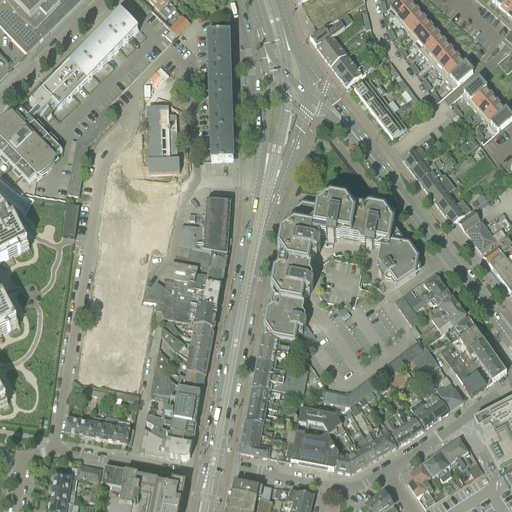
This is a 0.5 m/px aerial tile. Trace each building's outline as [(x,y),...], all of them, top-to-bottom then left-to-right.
[(0,0),(0,30),(27,57),(50,35),(56,29),(44,17),(61,0),(81,0),(83,2),(85,0),(0,0)] [(163,0),(144,0),(154,9),(159,15),(166,22),(176,12),(172,8),(163,0)] [(176,4),(173,1),(174,0),(163,0),(172,8),(176,4)] [(197,8),(202,13),(203,14),(211,6),(209,0),(207,0),(203,4),(200,1),(195,6),(197,8)] [(387,13),(386,14),(388,15),(393,22),(394,22),(396,20),(397,19),(411,7),(412,6),(406,0),(401,0),(399,2),(396,5),(391,10),(387,13)] [(499,11),(508,0),(494,0),(492,4),(499,11)] [(508,18),(511,12),(511,0),(508,0),(499,11),(508,18)] [(412,6),(411,7),(397,19),(396,20),(402,27),(403,26),(417,14),(418,13),(412,6)] [(202,13),(197,8),(193,13),(198,17),(199,16),(202,13)] [(418,13),(417,14),(403,26),(402,27),(401,28),(407,36),(409,34),(424,21),(425,21),(418,13)] [(119,14),(50,82),(69,101),(138,33),(138,32),(136,34),(118,16),(120,15),(119,14)] [(370,32),(366,16),(362,17),(366,33),(370,32)] [(310,41),(309,42),(310,43),(311,43),(315,48),(314,48),(314,49),(315,50),(315,49),(317,51),(316,51),(330,70),(338,64),(346,58),(332,40),(345,31),(353,25),(347,17),(344,19),(338,22),(340,25),(329,34),(326,30),(324,31),(318,36),(316,37),(311,41),(310,41)] [(431,29),(431,28),(425,21),(424,21),(409,34),(407,36),(407,37),(413,44),(416,42),(431,29)] [(175,27),(169,32),(170,33),(177,39),(182,34),(175,27)] [(431,28),(431,29),(416,42),(413,44),(412,46),(419,53),(423,50),(434,40),(438,37),(438,36),(431,28)] [(170,33),(165,39),(171,45),(177,39),(170,33)] [(207,37),(208,68),(230,68),(229,36),(207,36),(207,37)] [(438,36),(438,37),(434,40),(423,50),(419,53),(425,61),(430,57),(431,57),(444,45),(445,44),(438,36)] [(425,61),(432,69),(437,65),(451,53),(452,52),(445,44),(444,45),(431,57),(430,57),(425,61)] [(452,52),(451,53),(437,65),(432,69),(439,77),(443,73),(458,60),(459,60),(452,52)] [(339,65),(331,71),(340,83),(348,77),(351,75),(352,76),(353,77),(357,73),(356,72),(347,59),(339,65)] [(459,60),(458,60),(443,73),(439,77),(446,85),(447,84),(450,81),(465,68),(459,60)] [(348,77),(340,83),(346,91),(361,79),(361,80),(365,77),(365,76),(369,73),(370,71),(374,68),(370,62),(356,72),(357,73),(353,77),(352,76),(351,75),(348,77)] [(208,68),(209,100),(231,100),(230,68),(208,68)] [(472,75),(465,68),(450,81),(447,84),(453,92),(472,75)] [(69,101),(50,82),(29,103),(29,104),(31,102),(37,109),(28,118),(21,111),(6,125),(8,127),(3,131),(2,130),(0,131),(0,156),(28,185),(39,175),(42,178),(44,176),(46,175),(49,173),(51,171),(52,168),(54,166),(51,163),(62,153),(32,122),(52,103),(59,110),(57,112),(58,112),(69,101)] [(354,94),(360,102),(375,91),(369,82),(354,94)] [(484,91),(485,90),(478,82),(478,83),(463,96),(460,98),(467,106),(470,103),(484,91)] [(375,91),(360,102),(366,110),(381,99),(385,96),(379,88),(375,91)] [(485,90),(484,91),(470,103),(467,106),(474,114),(477,111),(491,98),(492,98),(485,90)] [(481,121),(483,119),(498,106),(499,106),(492,98),(491,98),(477,111),(474,114),(475,114),(481,121)] [(366,110),(373,118),(387,107),(381,99),(366,110)] [(209,100),(210,132),(232,132),(231,100),(209,100)] [(490,127),(505,114),(499,106),(498,106),(483,119),(481,121),(488,129),(490,127)] [(373,118),(379,126),(394,115),(387,107),(373,118)] [(425,114),(420,107),(417,110),(421,117),(425,114)] [(148,164),(149,176),(180,175),(179,163),(177,163),(175,118),(168,119),(167,111),(147,111),(149,164),(148,164)] [(114,123),(104,113),(100,117),(109,127),(114,123)] [(511,121),(505,114),(490,127),(488,129),(495,137),(511,121)] [(379,126),(385,135),(400,123),(394,115),(379,126)] [(109,127),(100,117),(95,122),(105,131),(109,127)] [(457,118),(452,122),(455,126),(457,128),(461,124),(457,118)] [(105,131),(95,122),(91,126),(101,136),(105,131)] [(400,123),(385,135),(391,143),(406,131),(400,123)] [(101,136),(91,126),(87,130),(96,140),(101,136)] [(96,140),(87,130),(82,134),(92,144),(96,140)] [(232,132),(210,132),(211,164),(211,165),(233,164),(232,132)] [(92,144),(82,134),(77,140),(88,148),(92,144)] [(88,148),(77,140),(74,154),(86,156),(88,148)] [(431,141),(426,145),(427,147),(428,148),(430,150),(435,146),(432,143),(431,141)] [(471,141),(466,146),(471,153),(477,148),(471,141)] [(409,157),(402,163),(410,174),(423,164),(428,161),(427,160),(427,159),(423,155),(419,149),(415,153),(414,153),(409,157)] [(479,149),(475,152),(481,160),(485,156),(479,149)] [(85,162),(86,156),(74,154),(73,160),(85,162)] [(85,162),(73,160),(72,166),(84,168),(85,162)] [(112,167),(101,243),(169,253),(180,184),(145,178),(147,164),(139,163),(138,171),(112,167)] [(443,169),(438,163),(433,167),(436,171),(437,173),(443,169)] [(433,167),(428,171),(423,164),(410,174),(418,185),(436,171),(433,167)] [(84,168),(72,166),(71,172),(83,174),(84,168)] [(431,175),(418,185),(426,196),(438,187),(440,186),(447,181),(446,180),(445,178),(443,178),(442,178),(437,173),(436,171),(431,175)] [(83,174),(71,172),(70,178),(82,180),(83,174)] [(81,186),(82,180),(70,178),(69,184),(81,186)] [(453,193),(455,191),(447,181),(440,186),(426,196),(435,207),(448,197),(453,193)] [(80,192),(81,186),(69,184),(68,190),(80,192)] [(455,191),(453,193),(456,197),(461,193),(458,189),(455,191)] [(80,192),(68,190),(67,196),(79,198),(80,192)] [(435,207),(443,218),(456,208),(448,197),(435,207)] [(476,202),(471,207),(475,211),(480,207),(485,203),(482,198),(476,202)] [(313,229),(311,239),(314,239),(321,240),(326,241),(326,242),(327,244),(334,245),(336,244),(339,244),(342,241),(350,242),(357,208),(351,207),(349,209),(346,204),(328,201),(324,204),(316,210),(313,229)] [(181,229),(177,249),(227,257),(230,204),(205,202),(203,231),(181,229)] [(456,208),(443,218),(451,229),(457,225),(464,219),(464,218),(470,214),(462,203),(456,208)] [(53,205),(52,209),(66,211),(62,239),(74,240),(78,209),(53,205)] [(293,216),(291,224),(292,225),(313,229),(316,210),(315,208),(307,206),(302,205),(294,211),(293,216)] [(0,265),(6,262),(21,255),(21,254),(18,250),(26,246),(26,247),(27,247),(27,246),(22,237),(14,220),(11,221),(10,219),(8,216),(2,209),(0,207),(0,265)] [(357,208),(350,242),(358,243),(361,248),(364,248),(364,249),(365,251),(372,252),(374,251),(374,250),(380,251),(381,246),(381,242),(392,244),(394,232),(395,230),(395,226),(393,222),(387,214),(385,211),(368,208),(364,211),(362,209),(357,208)] [(473,215),(457,226),(464,234),(464,235),(480,224),(479,222),(473,215)] [(488,236),(473,248),(481,258),(506,240),(507,239),(508,238),(511,233),(511,231),(505,221),(496,227),(493,223),(484,230),(488,236)] [(280,234),(277,252),(280,256),(278,257),(277,263),(311,270),(312,262),(316,259),(317,256),(318,256),(319,255),(321,248),(320,246),(321,241),(321,240),(314,239),(311,239),(313,229),(292,225),(291,224),(291,227),(285,231),(280,234)] [(466,237),(473,248),(488,236),(484,230),(481,226),(466,237)] [(380,251),(376,270),(378,273),(377,273),(377,275),(381,281),(383,282),(385,284),(390,284),(395,292),(416,278),(418,267),(418,261),(409,247),(404,247),(404,244),(396,232),(394,232),(392,244),(381,242),(381,246),(380,251)] [(507,242),(482,260),(489,269),(511,252),(511,250),(511,241),(508,238),(507,239),(506,240),(507,242)] [(175,260),(173,266),(202,271),(223,275),(227,258),(227,257),(177,249),(175,260)] [(511,250),(511,252),(489,269),(498,281),(510,271),(511,269),(511,250)] [(320,295),(318,295),(319,297),(319,298),(319,299),(320,302),(321,302),(322,304),(329,306),(330,306),(345,308),(345,309),(345,308),(347,308),(347,309),(354,310),(355,308),(356,300),(358,289),(359,282),(361,271),(362,268),(358,267),(354,266),(351,262),(344,261),(340,260),(337,262),(336,263),(330,262),(328,263),(322,267),(321,268),(320,274),(324,270),(322,280),(320,295)] [(264,333),(263,340),(296,346),(298,338),(302,335),(303,332),(304,332),(305,331),(306,329),(306,324),(305,323),(306,319),(302,316),(302,315),(303,313),(304,308),(305,302),(305,301),(309,298),(310,294),(311,294),(312,293),(313,286),(312,285),(313,281),(309,277),(311,270),(277,263),(276,269),(277,271),(273,274),(270,290),(273,294),(271,296),(270,302),(269,307),(270,309),(266,312),(263,328),(266,332),(264,333)] [(159,280),(164,281),(194,287),(196,279),(197,272),(172,268),(159,280)] [(511,269),(510,271),(498,281),(503,288),(505,287),(507,290),(506,291),(511,298),(511,296),(511,269)] [(196,279),(194,287),(206,289),(206,286),(221,288),(223,275),(202,271),(200,279),(196,279)] [(404,298),(404,299),(407,303),(411,308),(412,310),(443,288),(436,278),(423,287),(427,293),(420,297),(419,298),(415,301),(410,294),(404,298)] [(194,287),(164,281),(165,288),(164,291),(176,304),(193,307),(217,311),(221,288),(206,286),(206,289),(194,287)] [(142,305),(155,308),(150,335),(151,335),(152,328),(155,328),(163,326),(174,339),(179,335),(173,329),(174,326),(168,325),(168,323),(187,326),(187,327),(213,332),(217,311),(193,307),(175,304),(164,291),(156,284),(142,305)] [(443,288),(412,310),(414,313),(415,314),(424,308),(425,307),(429,304),(433,309),(435,308),(450,297),(443,288)] [(0,337),(10,332),(8,328),(16,324),(17,324),(12,315),(3,297),(0,298),(0,337)] [(394,306),(397,310),(407,303),(404,299),(394,306)] [(430,321),(434,326),(457,310),(455,308),(456,307),(451,300),(438,309),(441,313),(430,321)] [(397,310),(401,315),(411,308),(407,303),(397,310)] [(414,313),(412,310),(411,308),(401,315),(404,320),(414,313)] [(350,319),(344,310),(337,315),(343,324),(350,319)] [(457,310),(434,326),(442,338),(448,334),(448,331),(465,319),(460,312),(458,313),(457,310)] [(418,318),(415,314),(414,313),(404,320),(408,325),(418,318)] [(422,324),(418,318),(408,325),(412,331),(414,329),(422,324)] [(467,322),(445,338),(452,347),(474,331),(467,322)] [(187,327),(186,333),(194,334),(192,341),(211,345),(213,332),(187,327)] [(412,331),(409,333),(414,341),(419,338),(414,329),(412,331)] [(452,347),(440,356),(448,368),(483,343),(474,332),(474,331),(452,347)] [(162,332),(161,339),(165,345),(171,352),(174,356),(176,356),(180,358),(188,364),(207,367),(208,357),(190,354),(187,353),(184,349),(162,332)] [(309,333),(299,339),(305,348),(315,341),(309,333)] [(260,352),(260,353),(292,359),(293,352),(279,350),(279,349),(280,344),(263,340),(262,340),(261,343),(260,343),(260,345),(260,348),(260,352)] [(186,347),(184,349),(187,353),(190,354),(208,357),(209,352),(211,345),(192,341),(191,348),(186,347)] [(448,368),(455,377),(490,353),(483,343),(448,368)] [(417,345),(412,349),(419,358),(424,354),(417,345)] [(412,349),(407,352),(414,362),(419,358),(412,349)] [(425,354),(413,364),(423,379),(437,369),(433,362),(428,355),(425,350),(423,352),(425,354)] [(407,352),(401,356),(409,366),(414,362),(407,352)] [(258,359),(257,361),(258,363),(257,364),(275,368),(276,362),(291,365),(292,359),(260,353),(259,358),(258,359)] [(455,377),(462,387),(472,380),(472,381),(497,363),(490,353),(455,377)] [(158,355),(155,370),(165,379),(167,365),(167,363),(158,354),(158,355)] [(401,356),(396,360),(404,370),(409,366),(401,356)] [(396,360),(391,364),(398,374),(404,370),(396,360)] [(506,375),(497,363),(472,381),(472,380),(462,387),(471,400),(506,375)] [(187,375),(204,379),(207,367),(188,364),(186,374),(187,375)] [(256,371),(255,377),(305,386),(307,374),(275,368),(257,364),(257,366),(256,367),(256,369),(256,371)] [(391,364),(386,368),(393,378),(398,374),(391,364)] [(386,368),(381,372),(388,382),(393,378),(386,368)] [(185,402),(199,405),(201,395),(176,391),(164,380),(164,379),(155,370),(149,400),(150,400),(153,397),(154,396),(159,397),(164,398),(168,399),(176,400),(185,402)] [(381,372),(376,376),(383,386),(388,382),(381,372)] [(176,391),(201,395),(203,384),(204,379),(187,375),(186,374),(185,381),(178,379),(176,391)] [(400,374),(388,383),(392,388),(399,383),(404,379),(400,374)] [(376,376),(370,380),(378,390),(383,386),(376,376)] [(253,387),(252,391),(270,394),(270,392),(303,398),(305,386),(255,377),(254,383),(253,383),(253,386),(253,387)] [(370,380),(365,384),(372,393),(378,390),(370,380)] [(365,384),(360,388),(367,397),(372,393),(365,384)] [(436,394),(450,414),(463,405),(450,387),(444,390),(443,389),(436,394)] [(360,388),(355,392),(362,401),(367,397),(360,388)] [(73,389),(71,397),(84,399),(86,392),(73,389)] [(251,397),(250,402),(278,407),(280,396),(270,394),(252,391),(252,392),(251,393),(251,396),(251,397)] [(355,392),(350,396),(357,405),(362,401),(355,392)] [(322,405),(329,406),(331,394),(324,393),(324,395),(323,403),(322,405)] [(329,406),(335,407),(337,396),(331,394),(329,406)] [(432,402),(426,406),(429,410),(427,411),(436,424),(448,416),(442,408),(439,403),(440,403),(433,394),(428,397),(432,402)] [(371,395),(363,402),(366,406),(375,400),(371,395)] [(122,402),(122,403),(138,406),(139,399),(123,396),(122,402)] [(335,407),(341,409),(344,397),(337,396),(335,407)] [(344,397),(341,409),(350,410),(357,405),(350,396),(344,397)] [(176,400),(172,423),(195,428),(199,405),(185,402),(176,400)] [(362,401),(358,404),(362,410),(367,407),(366,406),(363,402),(362,401)] [(249,412),(248,413),(266,416),(267,411),(277,413),(278,407),(250,402),(249,407),(249,408),(248,410),(249,412)] [(511,402),(475,422),(473,423),(478,433),(482,441),(485,447),(486,447),(485,448),(502,480),(505,479),(511,474),(511,402)] [(436,424),(427,411),(421,403),(409,411),(425,432),(436,424)] [(355,409),(350,413),(354,419),(359,415),(355,409)] [(292,457),(291,466),(333,474),(337,454),(331,444),(328,439),(334,436),(332,433),(342,428),(337,419),(301,412),(297,433),(297,434),(296,435),(295,445),(292,457)] [(247,419),(246,424),(263,427),(283,431),(284,426),(276,424),(275,424),(264,422),(266,416),(248,413),(248,414),(247,415),(247,418),(247,419)] [(398,414),(393,417),(401,429),(410,442),(423,434),(413,420),(406,425),(403,421),(404,420),(399,413),(398,414)] [(146,417),(145,424),(154,429),(166,434),(193,439),(195,428),(172,423),(168,423),(158,420),(154,419),(146,417)] [(92,425),(89,441),(102,444),(106,422),(93,420),(92,425)] [(106,422),(102,444),(114,446),(117,430),(118,422),(106,420),(106,422)] [(67,421),(64,437),(70,438),(77,439),(80,423),(67,421)] [(80,423),(77,439),(89,441),(92,425),(80,423)] [(389,423),(385,426),(390,435),(393,441),(398,449),(410,442),(401,429),(395,432),(389,423)] [(245,424),(243,436),(271,441),(272,435),(262,433),(263,427),(246,424),(245,424)] [(345,433),(342,428),(332,433),(334,436),(336,438),(345,433)] [(154,429),(150,435),(164,443),(192,448),(193,439),(166,434),(154,429)] [(378,429),(372,432),(373,433),(386,456),(396,450),(392,442),(388,436),(383,439),(378,429)] [(117,430),(114,446),(126,449),(130,432),(117,430)] [(148,434),(144,431),(139,456),(180,463),(180,462),(181,463),(182,463),(184,464),(185,464),(186,464),(187,463),(188,462),(189,461),(189,460),(189,459),(190,458),(189,457),(189,456),(190,456),(192,448),(164,443),(148,434)] [(289,433),(287,444),(288,444),(295,445),(296,435),(297,434),(297,433),(289,432),(289,433)] [(364,440),(364,441),(376,462),(386,456),(373,433),(372,432),(367,435),(369,438),(364,440)] [(243,436),(241,447),(286,455),(288,444),(287,444),(271,441),(243,436)] [(334,436),(328,439),(331,444),(337,440),(336,438),(334,436)] [(363,439),(353,444),(358,453),(357,454),(365,469),(376,462),(364,441),(363,439)] [(466,471),(470,468),(465,460),(469,457),(464,451),(459,443),(450,449),(466,471)] [(286,455),(286,456),(292,457),(295,445),(288,444),(286,455)] [(241,457),(291,466),(292,457),(286,456),(286,455),(241,447),(240,455),(241,457)] [(346,458),(345,458),(346,459),(355,474),(365,469),(357,454),(353,448),(347,451),(351,457),(347,459),(346,458)] [(450,449),(442,455),(451,467),(451,469),(453,473),(458,470),(461,474),(466,471),(450,449)] [(346,459),(345,458),(345,457),(339,456),(335,474),(351,477),(355,474),(346,459)] [(440,456),(432,462),(447,483),(451,490),(455,487),(451,481),(445,472),(449,469),(440,456)] [(432,462),(423,468),(432,481),(436,478),(443,486),(447,483),(432,462)] [(84,483),(86,470),(79,469),(77,480),(78,480),(77,482),(84,483)] [(421,469),(413,475),(428,496),(432,494),(426,485),(430,482),(421,469)] [(94,472),(86,470),(84,483),(91,484),(94,472)] [(125,473),(104,470),(102,479),(101,487),(121,491),(125,473)] [(101,473),(94,472),(91,484),(93,485),(98,486),(101,473)] [(55,477),(53,491),(75,495),(77,482),(78,480),(77,480),(64,478),(65,475),(56,474),(56,477),(55,477)] [(179,511),(185,485),(125,474),(119,505),(131,507),(130,511),(179,511)] [(409,477),(408,487),(417,501),(421,497),(426,505),(422,508),(424,511),(425,511),(435,506),(432,502),(428,496),(413,475),(409,477)] [(234,484),(232,494),(248,497),(258,501),(258,502),(269,505),(272,491),(251,487),(236,484),(234,484)] [(51,502),(51,504),(69,506),(74,507),(75,499),(75,495),(53,491),(52,496),(51,496),(50,502),(51,502)] [(232,494),(228,511),(269,511),(271,506),(269,505),(258,502),(258,501),(248,497),(232,494)] [(287,500),(286,504),(310,510),(313,498),(289,494),(288,500),(287,500)] [(395,511),(384,495),(374,502),(381,511),(395,511)] [(441,496),(432,502),(435,506),(444,500),(441,496)] [(381,511),(374,502),(365,509),(368,511),(381,511)]
